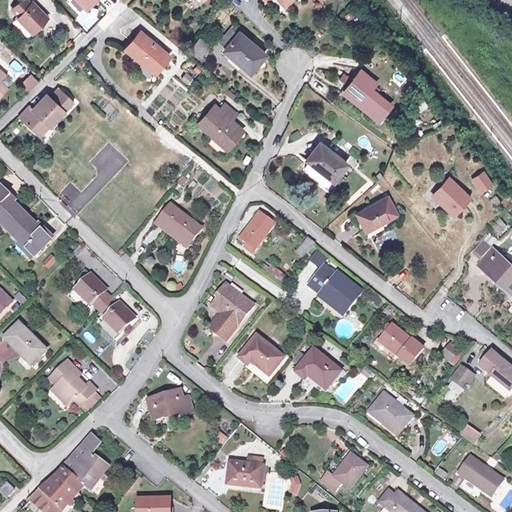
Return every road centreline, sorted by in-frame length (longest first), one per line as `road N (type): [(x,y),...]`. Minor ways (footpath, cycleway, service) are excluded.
road 1 (residential): [(160,345),(241,410),(327,416),(351,426),(461,511)]
road 2 (residential): [(250,184),(422,317),(485,336),(511,358)]
road 3 (residential): [(0,154),(176,320)]
road 4 (residential): [(133,0),(0,129)]
road 5 (unclassified): [(176,320),(250,184)]
road 6 (residential): [(104,414),(217,511)]
road 7 (unclassified): [(250,184),(293,89),(294,68)]
